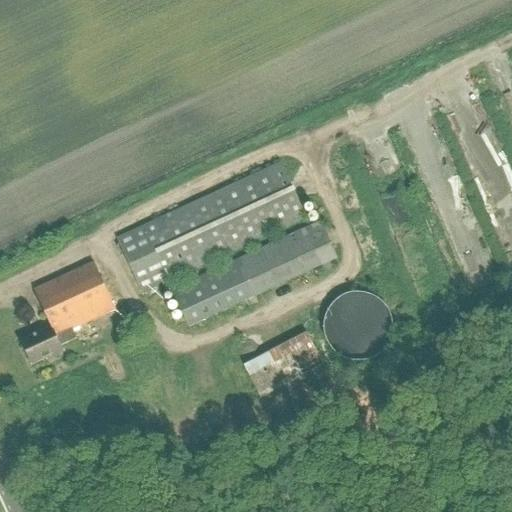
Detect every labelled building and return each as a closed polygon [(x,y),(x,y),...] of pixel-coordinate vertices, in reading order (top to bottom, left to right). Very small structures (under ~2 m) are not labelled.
[(281,161),(138,228),(118,237),(143,289),(305,213),(281,161)] [(511,213),(493,223),(511,260),(511,213)] [(187,327),(336,259),(319,222),(170,291),(187,327)] [(30,366),(45,358),(46,360),(64,352),(60,345),(76,337),(73,330),(113,311),(90,264),(33,291),(51,328),(19,343),(30,366)] [(391,322),(388,311),(385,306),(381,303),(376,299),(364,295),(357,294),(347,295),(341,298),(335,301),(331,306),(327,312),(324,318),(324,325),(323,332),(325,340),(327,347),(331,352),(336,356),(341,358),(348,361),(354,362),(360,363),(367,361),(373,358),(378,355),(382,352),(386,347),(389,343),(391,340),(391,335),(391,329),(391,322)] [(307,332),(245,365),(261,397),(324,364),(307,332)]
